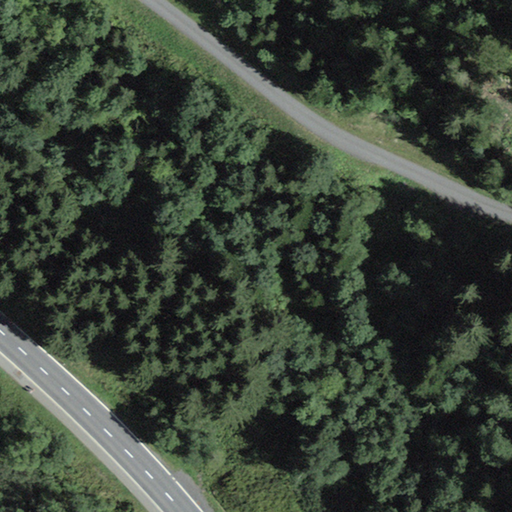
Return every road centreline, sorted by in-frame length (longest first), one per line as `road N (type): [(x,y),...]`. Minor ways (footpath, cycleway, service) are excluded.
road 1 (residential): [(511,215),(340,137),(154,0)]
road 2 (secondary): [(185,511),(0,331)]
